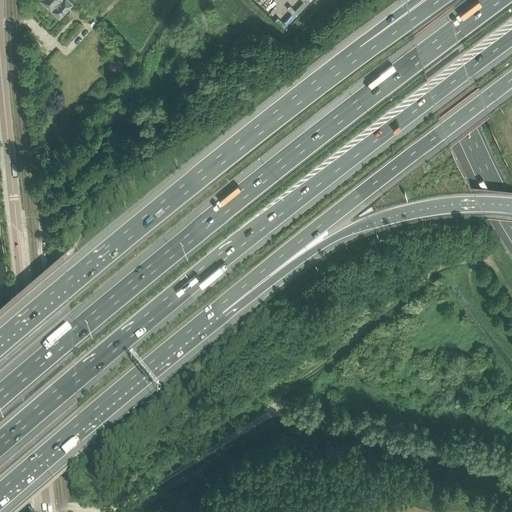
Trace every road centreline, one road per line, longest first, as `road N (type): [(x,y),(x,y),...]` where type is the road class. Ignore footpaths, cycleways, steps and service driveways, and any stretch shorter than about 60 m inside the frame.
road 1 (motorway): [(0,442),(238,243),(511,37)]
road 2 (motorway): [(496,0),(0,394)]
road 3 (motorway): [(396,24),(0,340)]
road 4 (track): [(40,509),(109,510),(277,414),(511,475)]
road 5 (unclassified): [(46,511),(0,64)]
road 6 (motorway): [(220,309),(511,78)]
road 7 (motorway): [(220,309),(320,245),(381,218),(460,204),(511,207)]
road 8 (track): [(261,419),(368,324),(457,263),(493,310)]
road 9 (motorway): [(0,494),(220,309)]
road 10 (motorway): [(425,0),(453,100),(511,222)]
